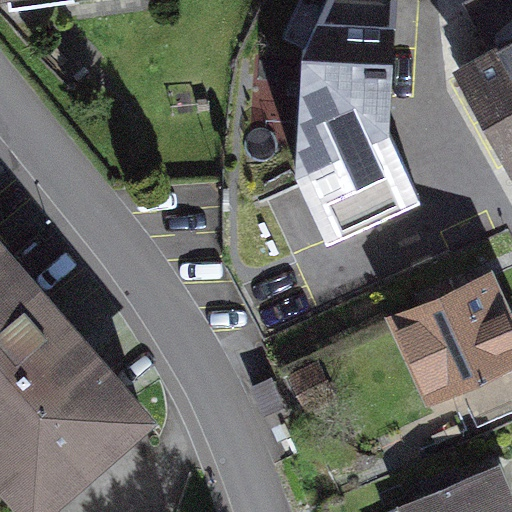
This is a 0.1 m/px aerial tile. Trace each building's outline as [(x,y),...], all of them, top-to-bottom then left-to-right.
[(327,0),(303,53),(297,170),(328,238),(421,196),(389,128),(396,0),(327,0)] [(511,144),(511,0),(438,0),(447,82),(471,70),(511,144)] [(0,249),(0,469),(36,511),(47,511),(143,416),(0,249)] [(428,307),(400,320),(434,394),(458,383),(479,428),(511,412),(511,332),(488,279),(453,295),(448,283),(422,295),(428,307)] [(308,407),(333,395),(319,364),(293,377),(308,407)] [(265,413),(280,408),(269,380),(254,386),(265,413)] [(511,502),(498,469),(397,511),(501,511),(500,509),(511,504),(511,502)]
